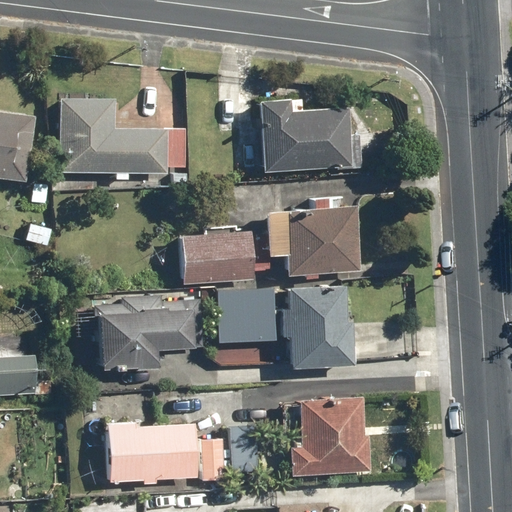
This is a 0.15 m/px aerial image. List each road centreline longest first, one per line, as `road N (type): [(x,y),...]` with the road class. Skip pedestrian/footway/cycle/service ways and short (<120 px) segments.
road 1 (tertiary): [(487,386),(467,37)]
road 2 (residential): [(467,37),(160,0)]
road 3 (tertiary): [(494,511),(487,386)]
